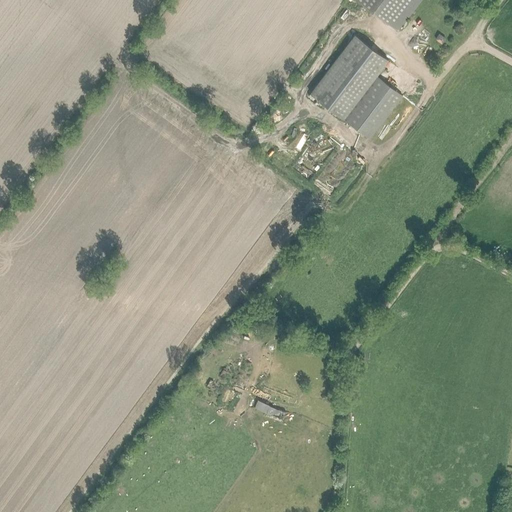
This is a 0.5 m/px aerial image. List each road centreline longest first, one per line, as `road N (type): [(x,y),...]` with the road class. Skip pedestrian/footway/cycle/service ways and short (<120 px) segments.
road 1 (track): [(333,511),(356,344),(435,251),(465,252),(511,276)]
road 2 (track): [(435,251),(436,238),(511,133)]
